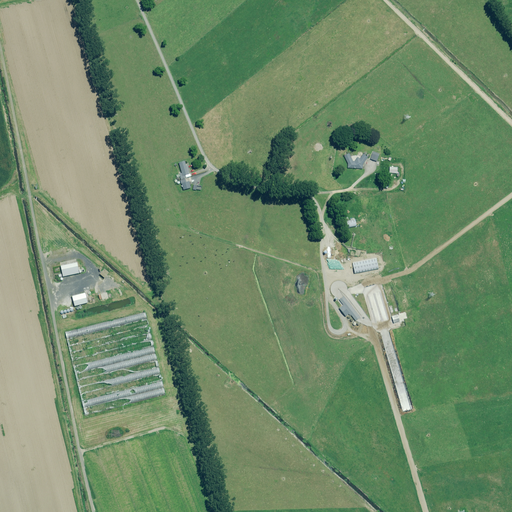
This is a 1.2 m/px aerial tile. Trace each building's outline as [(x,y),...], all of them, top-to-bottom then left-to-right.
[(379,154),(373,151),(370,159),(376,161),(379,154)] [(353,161),(349,153),(345,155),(348,162),(348,168),(363,169),(363,164),(368,157),(363,154),(360,159),(358,157),(355,161),(353,161)] [(177,177),(180,176),(181,180),(180,180),(183,190),(191,187),(189,181),(188,181),(187,177),(191,176),(188,168),(189,167),(188,163),(185,164),(184,161),(179,163),(182,173),(180,174),(176,175),(177,177)] [(357,226),(355,220),(345,222),(346,228),(357,226)] [(379,269),(376,258),(353,262),(355,273),(379,269)] [(77,262),(61,266),(62,274),(58,274),(59,277),(79,273),(77,262)] [(87,302),(85,293),(72,296),(75,306),(87,302)] [(360,317),(344,296),(339,300),(343,305),(339,308),(346,316),(349,314),(350,315),(351,315),(356,321),(360,317)] [(166,395),(145,312),(65,332),(86,414),(166,395)]
